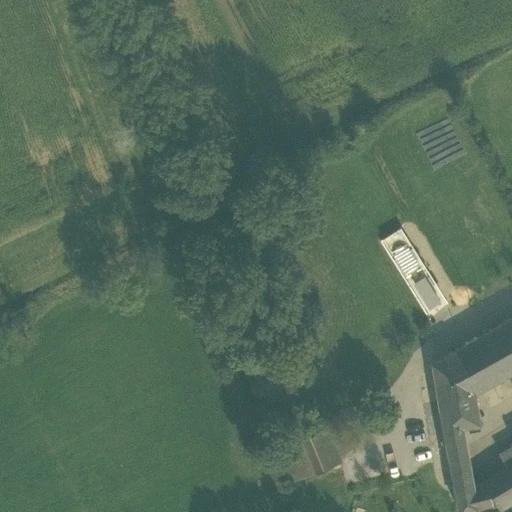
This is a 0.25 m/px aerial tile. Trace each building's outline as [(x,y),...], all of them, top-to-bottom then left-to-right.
[(384,234),(389,248),(408,241),(403,227),(384,234)] [(408,241),(392,251),(414,285),(430,275),(408,241)] [(511,315),(446,353),(474,393),(511,371),(511,315)] [(446,353),(431,362),(447,452),(465,449),(462,427),(464,425),(479,423),(474,393),(446,353)] [(352,448),(339,418),(295,436),(310,473),(340,461),(337,454),(352,448)] [(472,484),(465,449),(447,452),(453,488),(472,484)] [(486,481),(472,484),(453,488),(457,511),(495,503),(498,509),(511,500),(511,469),(499,477),(487,482),(486,481)]
